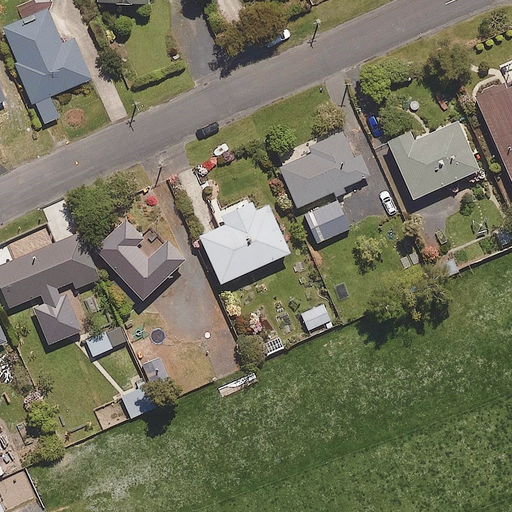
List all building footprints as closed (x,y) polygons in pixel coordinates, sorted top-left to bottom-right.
[(62,44),(48,10),(1,29),(31,103),(35,101),(44,122),(58,117),(49,95),(90,78),(74,39),(62,44)] [(511,84),(504,88),(502,83),(474,95),(511,181),(511,84)] [(479,169),(458,120),(414,139),(410,130),(387,140),(412,198),(479,169)] [(279,166),(295,206),(331,192),(332,195),(345,190),(344,187),(371,177),(361,153),(354,156),(344,129),(304,145),(308,154),(279,166)] [(255,210),(250,198),(219,212),(224,224),(199,235),(220,282),(289,251),(268,204),(255,210)] [(339,198),(304,213),(317,242),(351,227),(339,198)] [(143,238),(125,219),(93,247),(141,299),(183,260),(165,240),(147,257),(135,245),(143,238)] [(43,305),(51,326),(75,317),(67,296),(58,299),(54,288),(71,280),(74,288),(98,278),(79,232),(0,265),(0,284),(9,307),(46,291),(50,302),(43,305)] [(452,256),(438,263),(446,278),(460,270),(452,256)] [(330,320),(323,304),(301,314),(308,329),(330,320)] [(125,342),(118,326),(86,339),(92,355),(125,342)] [(156,406),(146,385),(122,396),(131,417),(156,406)]
